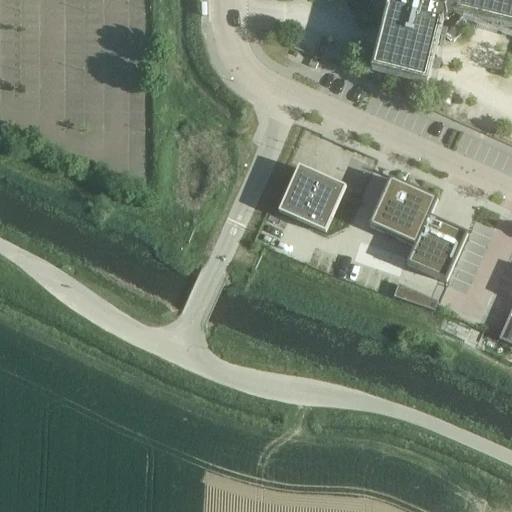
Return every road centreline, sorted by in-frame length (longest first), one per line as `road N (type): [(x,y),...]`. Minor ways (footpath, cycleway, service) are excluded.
road 1 (unclassified): [(177,356),(257,384),(362,399),(511,458)]
road 2 (unclassified): [(294,92),(190,325)]
road 3 (unclassified): [(294,92),(511,187)]
road 4 (unclassified): [(0,246),(177,356)]
road 5 (unclassified): [(227,0),(228,47),(247,68),(294,92)]
